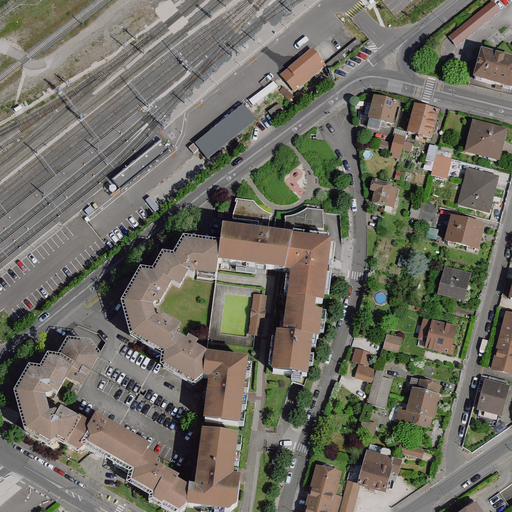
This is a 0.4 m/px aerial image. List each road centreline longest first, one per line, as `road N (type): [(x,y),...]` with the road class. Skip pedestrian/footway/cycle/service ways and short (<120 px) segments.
road 1 (tertiary): [(352,82),(0,360)]
road 2 (residential): [(341,136),(358,193),(358,275),(284,511)]
road 3 (residential): [(511,219),(451,453),(457,480)]
road 4 (track): [(126,0),(45,62),(29,64),(8,50)]
